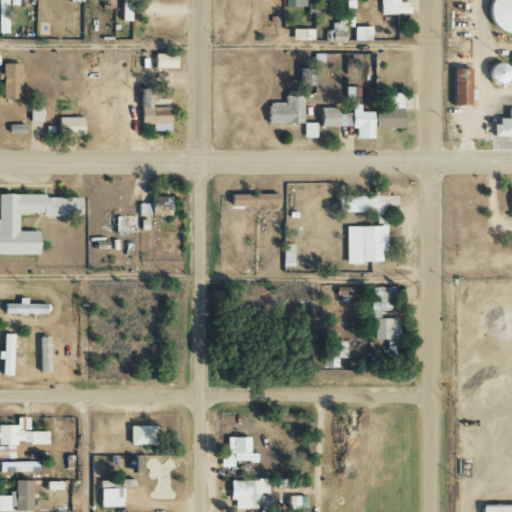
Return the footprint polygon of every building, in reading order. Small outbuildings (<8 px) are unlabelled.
[(120,0),(120,21),(129,21),(129,0),(120,0)] [(398,0),(378,0),(378,14),(409,14),(409,2),(398,2),(398,0)] [(511,0),(489,0),(489,32),(511,32),(511,0)] [(330,16),(330,41),(345,41),(344,16),(330,16)] [(370,41),(369,27),(353,27),(353,41),(370,41)] [(312,29),(291,29),(291,40),(312,40),(312,29)] [(174,68),(174,54),(152,53),(152,68),(174,68)] [(18,63),(0,64),(0,71),(1,99),(20,99),(18,63)] [(146,107),(146,88),(137,88),(137,123),(151,123),(151,131),(168,131),(168,107),(146,107)] [(374,128),(400,129),(401,94),(384,93),(383,109),(375,109),(374,128)] [(302,122),(301,95),(283,95),(283,103),(265,104),(265,123),(302,122)] [(370,112),(358,112),(358,105),(349,105),(349,114),(338,114),(338,127),(354,127),(354,139),(371,138),(370,112)] [(335,127),(336,108),(318,107),(318,127),(335,127)] [(41,109),(29,109),(28,121),(41,121),(41,109)] [(511,109),(505,109),(505,118),(492,118),(492,135),(511,135),(511,109)] [(81,117),(57,117),(58,136),(82,135),(81,117)] [(315,138),(315,123),(302,123),(302,137),(315,138)] [(24,124),(8,125),(8,134),(24,133),(24,124)] [(276,205),(276,194),(227,195),(228,206),(276,205)] [(80,215),(80,195),(0,195),(0,254),(35,255),(35,231),(16,231),(16,215),(80,215)] [(372,196),(335,195),(335,212),(371,212),(372,196)] [(395,214),(395,196),(373,195),(373,223),(382,223),(382,214),(395,214)] [(137,215),(169,215),(169,197),(149,197),(149,203),(137,203),(137,215)] [(343,226),(344,263),(378,263),(378,251),(385,251),(384,226),(343,226)] [(291,245),(282,245),(281,264),(291,264),(291,245)] [(397,339),(397,319),(378,319),(378,311),(392,310),(392,287),(371,287),(371,299),(372,340),(397,339)] [(44,315),(44,304),(24,304),(24,299),(16,298),(16,304),(2,304),(1,314),(44,315)] [(0,351),(0,375),(10,375),(11,334),(1,334),(0,351)] [(47,337),(37,337),(38,372),(47,372),(47,337)] [(322,367),(335,367),(335,358),(345,358),(345,340),(321,341),(322,367)] [(47,443),(47,431),(27,431),(27,417),(15,417),(15,425),(0,425),(0,459),(13,459),(13,444),(47,443)] [(127,426),(127,445),(153,445),(153,426),(127,426)] [(231,462),(254,462),(254,453),(247,453),(247,437),(224,437),(224,453),(219,454),(219,468),(231,468),(231,462)] [(123,472),(137,473),(137,457),(123,457),(123,472)] [(0,472),(36,471),(35,462),(0,463),(0,472)] [(11,511),(30,511),(31,481),(14,480),(13,495),(0,494),(0,511),(11,511)] [(255,509),(256,493),(266,493),(266,480),(227,480),(227,499),(233,500),(233,509),(255,509)] [(98,507),(120,506),(120,488),(97,489),(98,507)]
